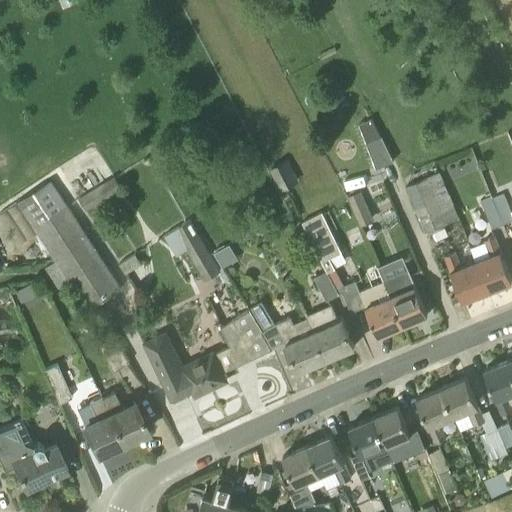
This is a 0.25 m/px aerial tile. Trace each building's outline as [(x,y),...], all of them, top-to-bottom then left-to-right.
[(379,167),(392,162),(383,141),(370,147),(379,167)] [(288,159),(269,168),(281,190),(299,181),(288,159)] [(458,217),(439,172),(406,186),(426,232),(458,217)] [(92,208),(112,195),(104,182),(84,195),(92,208)] [(348,195),(361,224),(374,218),(361,189),(348,195)] [(511,211),(504,194),(493,198),(504,223),(511,220),(511,211)] [(494,228),(504,223),(493,198),(492,196),(482,200),(494,228)] [(33,226),(69,281),(88,310),(122,288),(66,204),(33,226)] [(330,257),(342,251),(322,212),(303,222),(327,270),(327,271),(335,267),(330,257)] [(191,219),(165,235),(168,240),(178,234),(205,280),(222,270),(198,230),(191,219)] [(488,291),(511,280),(511,279),(494,237),(485,241),(485,242),(492,258),(478,264),(477,264),(488,291)] [(237,259),(229,244),(215,252),(223,267),(237,259)] [(488,291),(477,264),(463,269),(456,252),(445,256),(463,300),(488,291)] [(69,281),(56,261),(46,268),(59,287),(69,281)] [(428,315),(408,269),(385,279),(386,281),(385,281),(391,295),(404,325),(428,315)] [(327,270),(315,277),(327,300),(340,294),(339,293),(336,288),(332,280),(327,271),(327,270)] [(336,288),(344,285),(339,276),(332,280),(336,288)] [(344,285),(336,288),(339,293),(341,292),(350,312),(366,306),(378,336),(404,325),(391,295),(377,301),(369,286),(359,290),(355,280),(344,285)] [(15,292),(20,303),(38,294),(33,283),(15,292)] [(262,331),(276,323),(262,301),(249,309),(262,331)] [(330,305),(306,315),(313,330),(326,359),(355,346),(342,321),(338,323),(330,305)] [(221,327),(230,346),(239,365),(272,349),(262,332),(262,331),(249,309),(221,327)] [(291,316),(276,323),(277,326),(298,371),(326,359),(313,330),(300,336),(291,316)] [(227,380),(223,372),(213,354),(213,353),(183,367),(166,333),(145,343),(172,400),(192,390),(195,395),(227,380)] [(114,334),(98,343),(114,371),(130,362),(114,334)] [(484,370),(502,414),(511,410),(511,409),(510,404),(511,402),(511,366),(509,360),(484,370)] [(57,363),(44,369),(59,403),(72,397),(57,363)] [(485,421),(466,377),(442,388),(454,416),(468,410),(475,425),(485,421)] [(454,416),(442,388),(417,398),(436,442),(446,438),(443,432),(458,426),(454,416)] [(112,392),(100,398),(121,444),(148,431),(135,402),(120,409),(112,392)] [(122,444),(121,444),(100,398),(89,402),(98,422),(85,428),(98,455),(122,444)] [(417,450),(399,406),(374,417),(386,445),(401,439),(407,454),(417,450)] [(379,466),(373,451),(386,445),(374,417),(349,427),(368,471),(379,466)] [(33,445),(22,422),(18,418),(0,426),(0,457),(5,469),(15,465),(26,489),(67,469),(55,444),(44,449),(42,445),(37,443),(33,445)] [(511,444),(511,429),(510,423),(498,428),(506,447),(511,444)] [(495,459),(508,453),(506,447),(498,428),(485,433),(495,459)] [(351,477),(331,435),(307,446),(321,474),(335,468),(341,482),(351,477)] [(321,474),(307,446),(283,457),(296,485),(289,489),(297,506),(305,507),(318,505),(311,490),(325,484),(321,474)] [(482,467),(477,469),(481,478),(486,476),(482,467)] [(510,488),(511,487),(511,468),(503,472),(510,488)] [(446,494),(457,488),(450,470),(438,474),(446,494)] [(270,494),(274,473),(261,471),(257,492),(270,494)] [(227,511),(230,503),(229,503),(235,482),(219,477),(213,498),(204,495),(198,511),(227,511)] [(492,497),(497,494),(490,478),(484,480),(492,497)] [(466,498),(462,492),(456,492),(452,498),(456,504),(462,504),(466,498)] [(254,511),(255,511),(230,503),(227,511),(254,511)]
